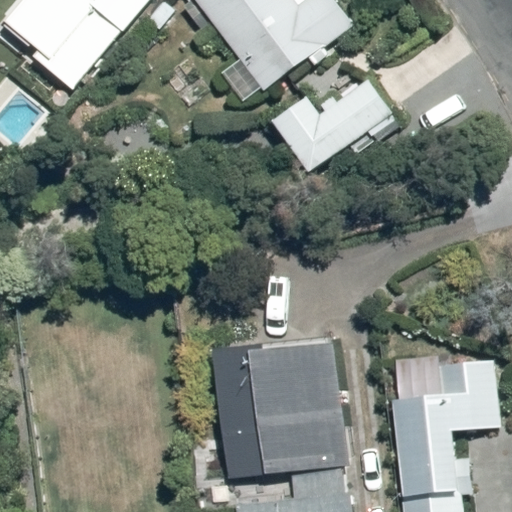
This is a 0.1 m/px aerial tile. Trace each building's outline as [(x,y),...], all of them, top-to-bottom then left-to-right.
[(87,0),(45,52),(87,86),(157,0),(87,0)] [(198,0),(188,8),(211,38),(223,29),(246,57),(229,70),(252,99),(268,86),(272,92),(314,58),(322,68),(387,16),(374,0),(198,0)] [(326,112),(312,92),(279,116),(319,173),(402,114),(376,76),(326,112)] [(344,341),(227,350),(236,475),(299,470),(301,498),(247,502),(247,511),(360,511),(359,489),(342,490),(341,469),(354,468),(344,341)] [(435,395),(405,396),(408,511),(472,511),(471,434),(511,433),(511,354),(450,356),(451,387),(435,388),(435,395)]
